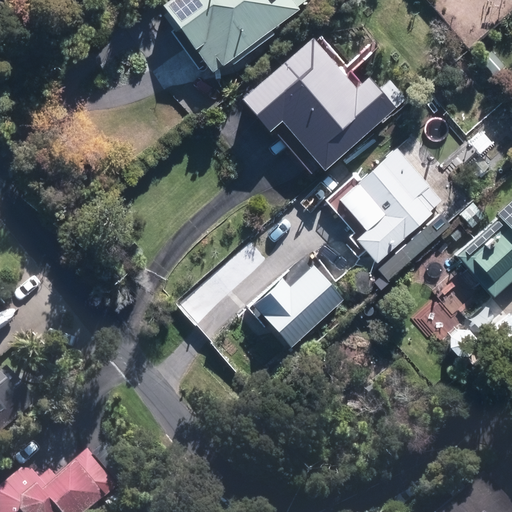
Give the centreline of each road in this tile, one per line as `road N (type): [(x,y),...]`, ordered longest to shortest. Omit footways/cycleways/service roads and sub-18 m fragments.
road 1 (residential): [(0,198),(227,489),(272,511)]
road 2 (residential): [(363,511),(511,390)]
